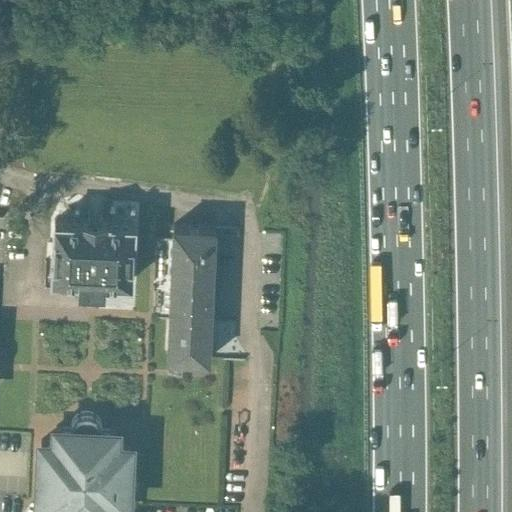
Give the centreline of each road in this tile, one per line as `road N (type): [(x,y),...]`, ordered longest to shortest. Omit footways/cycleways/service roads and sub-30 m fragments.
road 1 (residential): [(0,170),(19,180),(239,206),(251,230),(252,511)]
road 2 (motorway): [(480,511),(465,0)]
road 3 (motorway): [(390,0),(398,511)]
